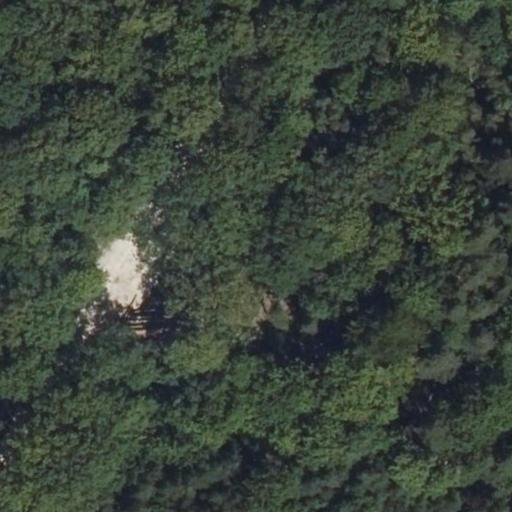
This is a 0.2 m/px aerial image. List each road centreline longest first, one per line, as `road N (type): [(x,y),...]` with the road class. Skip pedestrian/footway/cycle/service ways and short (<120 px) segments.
road 1 (track): [(278,0),(0,470)]
road 2 (track): [(126,256),(0,177)]
